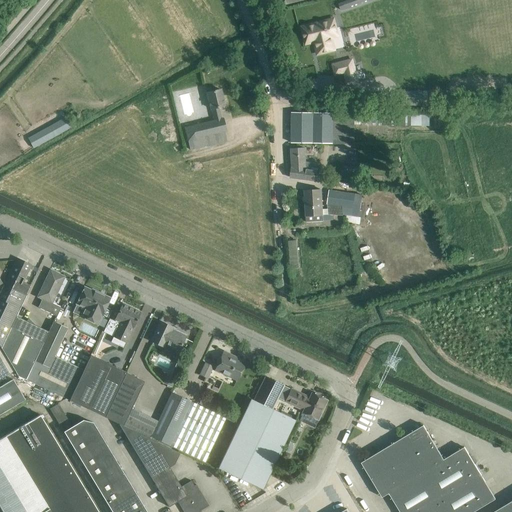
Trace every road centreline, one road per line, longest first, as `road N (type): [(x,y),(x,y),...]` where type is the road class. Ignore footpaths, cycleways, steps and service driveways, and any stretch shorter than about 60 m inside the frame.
road 1 (unclassified): [(266,511),(317,475),(346,409),(341,382),(0,225)]
road 2 (unclassified): [(277,204),(268,61),(243,0)]
